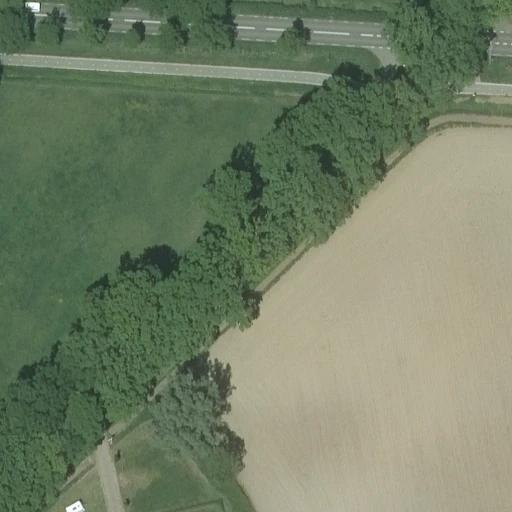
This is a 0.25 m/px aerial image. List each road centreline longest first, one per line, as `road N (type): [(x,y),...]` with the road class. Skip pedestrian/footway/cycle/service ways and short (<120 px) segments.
road 1 (unclassified): [(78,426),(364,133),(383,96),(391,38)]
road 2 (secondary): [(391,38),(0,14)]
